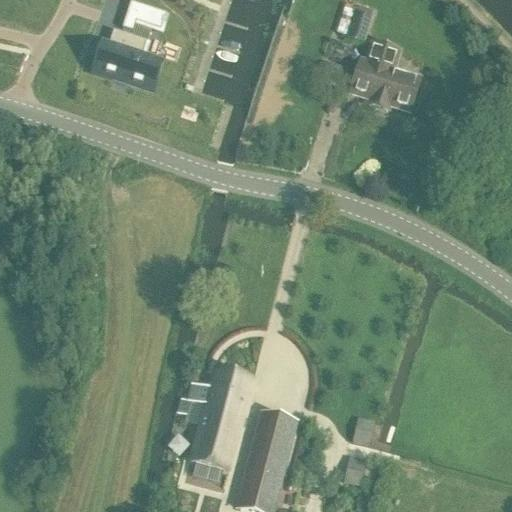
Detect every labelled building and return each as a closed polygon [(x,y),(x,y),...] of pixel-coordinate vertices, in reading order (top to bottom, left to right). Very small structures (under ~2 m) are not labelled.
[(130,5),(121,32),(132,35),(135,26),(161,34),(166,17),(130,5)] [(346,6),(336,35),(348,39),(348,41),(363,46),(371,22),(373,14),(359,10),(359,11),(346,6)] [(102,47),(93,76),(114,83),(115,80),(153,92),(161,67),(142,61),(147,46),(113,34),(108,49),(102,47)] [(392,74),(398,56),(398,55),(373,47),(367,67),(361,65),(351,95),(409,114),(419,83),(392,74)] [(192,388),(188,404),(204,408),(200,422),(190,465),(230,475),(252,385),(251,384),(214,375),(210,392),(192,388)] [(273,511),(297,426),(262,417),(237,508),(238,511),(273,511)] [(355,430),(352,447),(369,451),(373,434),(355,430)] [(348,460),(346,474),(362,477),(365,463),(348,460)]
